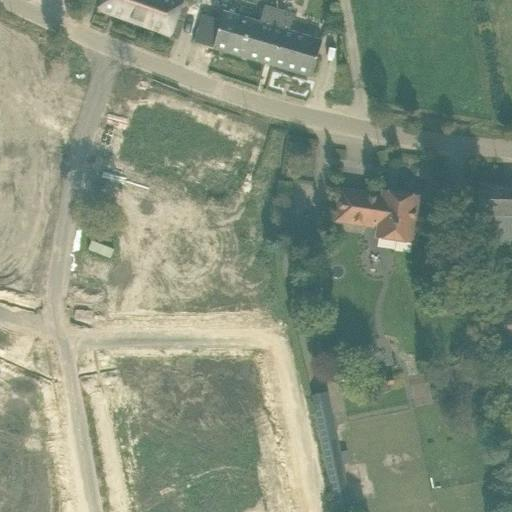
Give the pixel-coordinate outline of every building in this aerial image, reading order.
[(101,0),(98,11),(170,36),(182,1),(180,0),(101,0)] [(202,15),(194,43),(311,77),(322,40),(289,30),(293,14),(289,13),(293,0),(279,0),(277,9),(264,5),(260,21),(223,10),(220,19),(202,15)] [(241,181),(253,146),(154,112),(142,148),(241,181)] [(477,243),(511,243),(511,184),(478,184),(477,243)] [(375,229),(374,238),(415,245),(418,219),(415,218),(418,197),(383,192),(382,196),(340,190),(335,222),(375,229)] [(7,244),(0,277),(0,287),(23,293),(27,274),(40,277),(44,252),(7,244)] [(116,255),(101,255),(101,281),(114,281),(114,310),(140,310),(140,309),(139,309),(139,265),(140,265),(140,264),(116,264),(116,255)] [(140,265),(139,265),(139,309),(140,309),(164,309),(164,282),(177,282),(177,256),(163,256),(163,265),(140,265)] [(211,256),(196,256),(196,282),(209,282),(209,309),(234,309),(234,265),(211,265),(211,256)] [(258,266),(234,265),(234,309),(259,309),(259,282),(272,282),(272,256),(258,256),(258,266)] [(511,313),(486,319),(490,340),(511,335),(511,313)] [(245,370),(202,379),(206,399),(218,396),(222,414),(265,405),(259,379),(248,382),(245,370)] [(150,374),(112,381),(117,404),(154,396),(150,374)] [(180,380),(172,381),(174,393),(182,391),(180,380)] [(28,386),(19,387),(21,397),(30,395),(28,386)] [(19,387),(9,389),(11,399),(21,397),(19,387)] [(182,391),(174,393),(176,405),(184,403),(182,391)] [(309,396),(333,510),(351,507),(342,465),(348,463),(345,451),(339,452),(327,392),(309,396)] [(476,398),(482,430),(503,425),(497,393),(476,398)] [(11,399),(2,401),(6,425),(44,418),(52,417),(49,403),(41,404),(39,394),(30,395),(21,397),(11,399)] [(154,396),(117,404),(120,423),(158,415),(154,396)] [(226,432),(214,434),(218,454),(261,444),(259,433),(270,430),(265,405),(222,414),(226,432)] [(158,415),(120,423),(124,441),(161,434),(158,415)] [(44,418),(6,425),(11,448),(48,441),(47,432),(55,431),(52,417),(44,418)] [(187,417),(179,419),(181,431),(189,429),(187,417)] [(189,429),(181,431),(184,442),(191,441),(189,429)] [(161,434),(124,441),(127,460),(129,460),(165,453),(161,434)] [(48,441),(11,448),(15,472),(53,465),(61,463),(58,449),(50,451),(48,441)] [(165,453),(129,460),(133,479),(171,472),(167,453),(165,453)] [(194,455),(186,456),(188,468),(196,467),(194,455)] [(53,465),(15,472),(20,495),(57,488),(55,479),(63,477),(61,463),(53,465)] [(196,467),(188,468),(191,480),(199,479),(196,467)] [(171,472),(133,479),(136,498),(174,490),(171,472)] [(495,487),(487,488),(490,501),(497,499),(495,487)] [(57,488),(20,495),(22,511),(55,511),(62,511),(69,509),(67,495),(59,497),(57,488)] [(174,490),(136,498),(139,511),(163,511),(178,509),(174,490)] [(201,493),(193,494),(196,506),(203,504),(201,493)]
